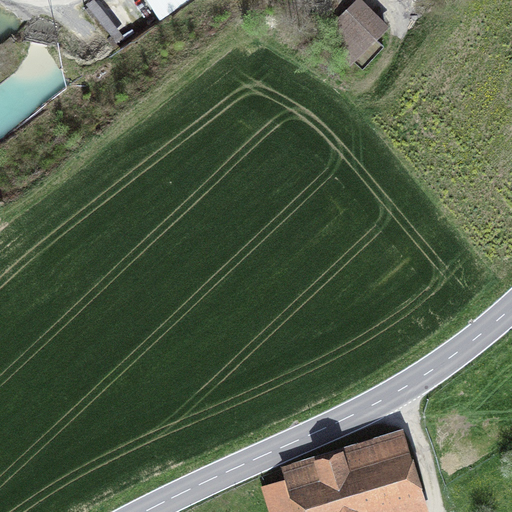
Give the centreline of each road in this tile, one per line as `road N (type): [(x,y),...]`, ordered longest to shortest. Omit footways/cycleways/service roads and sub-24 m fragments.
road 1 (secondary): [(511,307),(401,388),(144,511)]
road 2 (track): [(401,388),(433,511)]
